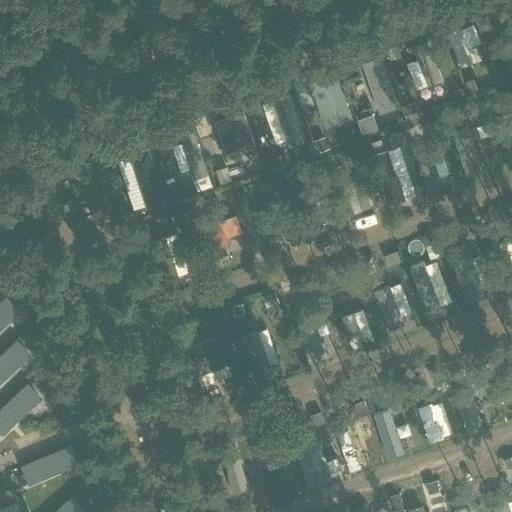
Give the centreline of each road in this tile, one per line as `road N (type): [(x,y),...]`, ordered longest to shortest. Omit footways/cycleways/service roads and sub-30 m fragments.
road 1 (unknown): [(51,179),(59,158),(84,146),(483,0)]
road 2 (track): [(272,7),(0,111)]
road 3 (unknown): [(281,511),(511,429)]
